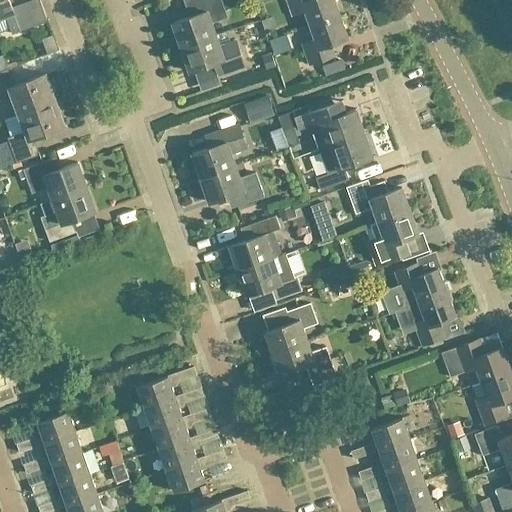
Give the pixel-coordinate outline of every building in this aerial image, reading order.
[(9,0),(0,0),(0,18),(6,17),(12,35),(45,23),(37,0),(13,9),(9,0)] [(189,0),(191,4),(195,16),(172,24),(181,48),(215,36),(211,25),(218,23),(217,18),(225,15),(224,10),(220,0),(189,0)] [(286,0),(292,16),(305,12),(310,26),(339,16),(333,0),(286,0)] [(339,16),(310,26),(315,41),(302,45),(309,66),(334,57),(330,46),(347,40),(339,16)] [(37,42),(42,54),(57,47),(52,36),(37,42)] [(215,36),(181,48),(189,73),(212,65),(217,77),(244,67),(236,43),(219,48),(215,36)] [(351,42),(346,61),(355,63),(360,44),(351,42)] [(17,66),(13,55),(3,59),(7,69),(8,69),(17,66)] [(260,58),(264,72),(275,69),(270,55),(260,58)] [(340,62),(320,69),(324,78),(343,71),(340,62)] [(14,86),(10,76),(8,69),(7,69),(5,70),(0,72),(0,101),(12,97),(19,114),(54,102),(44,75),(14,86)] [(298,70),(282,75),(287,87),(303,81),(298,70)] [(242,105),(249,125),(273,117),(266,97),(242,105)] [(7,140),(12,152),(0,155),(0,169),(16,163),(39,155),(33,139),(63,128),(54,102),(19,114),(26,133),(7,140)] [(317,151),(364,134),(355,110),(327,121),(323,109),(294,119),(298,131),(308,127),(317,151)] [(242,137),(237,125),(211,134),(215,146),(192,154),(200,178),(234,166),(231,156),(247,151),(242,137)] [(317,151),(326,175),(316,179),(320,191),(349,181),(344,169),(373,159),(364,134),(317,151)] [(22,170),(23,171),(16,173),(19,181),(26,179),(27,182),(32,181),(36,193),(46,189),(51,201),(86,189),(77,164),(54,172),(49,160),(22,170)] [(239,179),(234,166),(200,178),(209,204),(233,195),(237,207),(263,197),(255,174),(239,179)] [(383,182),(368,188),(366,182),(345,190),(354,216),(373,209),(378,223),(409,212),(401,189),(387,194),(383,182)] [(86,189),(51,201),(39,205),(43,218),(41,219),(45,229),(49,242),(76,233),(71,221),(94,212),(86,189)] [(309,208),(321,243),(335,237),(323,203),(309,208)] [(276,213),(280,224),(294,220),(290,208),(276,213)] [(409,212),(378,223),(368,227),(373,241),(364,244),(373,269),(383,264),(382,261),(408,251),(404,240),(418,235),(409,212)] [(280,256),(272,233),(280,231),(275,217),(248,226),(253,238),(230,246),(239,272),(281,257),(280,256)] [(281,257),(239,272),(247,296),(270,288),(275,301),(302,292),(297,278),(293,280),(284,254),(280,256),(281,257)] [(364,262),(347,268),(351,279),(368,273),(366,266),(364,262)] [(408,307),(447,293),(438,269),(422,275),(418,263),(394,272),(401,291),(408,307)] [(346,267),(330,273),(334,284),(350,278),(346,267)] [(447,293),(408,307),(414,324),(422,346),(445,338),(439,323),(456,317),(447,293)] [(271,354),(307,341),(303,330),(317,325),(310,305),(286,313),(290,324),(264,333),(271,354)] [(481,383),(510,372),(502,349),(484,355),(479,340),(440,354),(449,379),(476,369),(481,383)] [(307,341),(271,354),(279,375),(305,366),(313,388),(336,379),(325,349),(312,353),(307,341)] [(193,367),(175,374),(178,382),(196,375),(193,367)] [(481,383),(470,387),(475,401),(484,425),(507,417),(502,403),(511,398),(511,376),(510,372),(481,383)] [(144,408),(175,397),(171,387),(175,386),(172,375),(136,387),(144,408)] [(182,395),(185,403),(203,396),(200,388),(182,395)] [(391,395),(391,396),(379,400),(383,412),(408,402),(404,390),(391,395)] [(179,396),(175,397),(144,408),(151,429),(182,418),(178,409),(183,407),(179,396)] [(190,415),(193,423),(210,417),(208,409),(190,415)] [(45,444),(75,433),(68,411),(37,422),(41,433),(36,434),(40,445),(45,444)] [(186,417),(182,418),(151,429),(159,450),(189,439),(186,429),(190,428),(186,417)] [(379,451),(410,440),(402,419),(371,430),(375,440),(371,441),(375,453),(379,451)] [(458,423),(445,427),(450,441),(462,436),(458,423)] [(507,466),(511,464),(511,435),(500,440),(495,427),(474,435),(482,457),(501,450),(507,466)] [(215,430),(197,436),(200,444),(218,438),(215,430)] [(75,433),(45,444),(48,454),(44,455),(48,466),(52,465),(82,454),(75,433)] [(193,438),(189,439),(159,450),(166,471),(197,460),(193,450),(197,448),(193,438)] [(465,438),(453,442),(457,454),(468,450),(465,438)] [(34,439),(16,445),(19,453),(37,447),(34,439)] [(379,451),(382,461),(378,462),(382,473),(386,472),(386,471),(386,472),(417,461),(410,440),(379,451)] [(350,452),(353,460),(371,454),(368,446),(350,452)] [(205,457),(207,465),(225,458),(223,451),(205,457)] [(82,454),(52,465),(55,475),(51,476),(55,487),(59,485),(90,475),(82,454)] [(201,458),(197,460),(166,471),(174,492),(204,481),(201,470),(205,469),(201,458)] [(41,459),(24,466),(26,474),(44,467),(41,459)] [(386,471),(386,472),(389,481),(385,483),(389,494),(393,493),(424,482),(417,461),(386,472),(386,471)] [(511,464),(507,466),(511,480),(511,484),(494,491),(501,511),(511,508),(511,464)] [(375,467),(358,473),(360,480),(378,474),(375,467)] [(90,475),(59,485),(62,495),(58,497),(62,508),(66,506),(97,496),(90,475)] [(48,480),(31,486),(34,494),(51,488),(48,480)] [(424,482),(393,493),(397,502),(393,504),(395,511),(404,511),(431,503),(424,482)] [(382,487),(365,493),(368,501),(385,495),(382,487)] [(247,492),(229,498),(232,506),(250,500),(247,492)] [(102,511),(97,496),(66,506),(68,511),(102,511)] [(190,511),(225,511),(229,510),(226,499),(191,511),(190,511)] [(484,500),(469,506),(471,511),(492,511),(491,509),(488,510),(484,500)] [(56,501),(38,507),(39,511),(49,511),(59,509),(56,501)] [(434,511),(431,503),(404,511),(434,511)]
